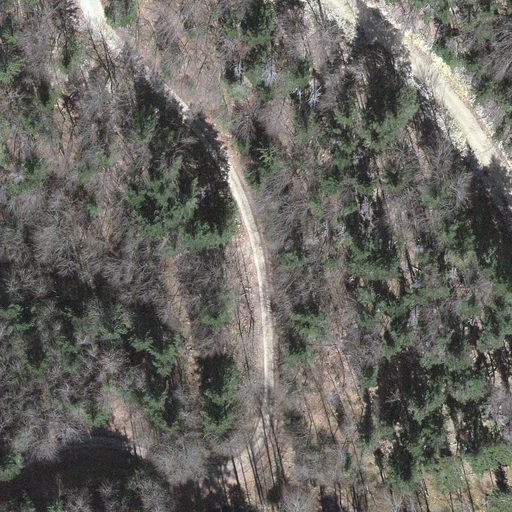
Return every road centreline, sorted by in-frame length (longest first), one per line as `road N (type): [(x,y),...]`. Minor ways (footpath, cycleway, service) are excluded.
road 1 (track): [(0,481),(33,459),(108,440),(191,472),(227,463),(255,445),(266,424),(263,254),(236,178),(190,116),(89,15),(89,0)]
road 2 (track): [(321,0),(381,47),(511,221)]
